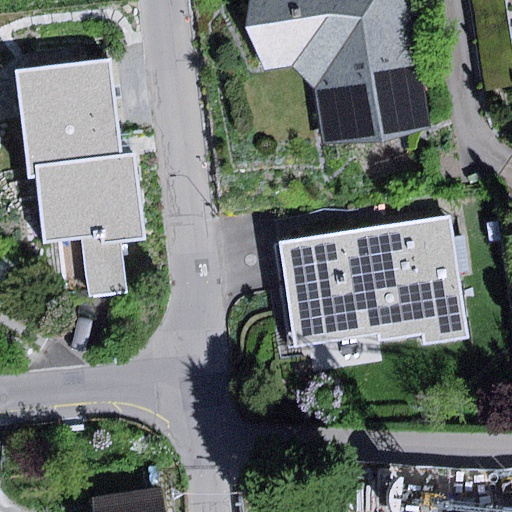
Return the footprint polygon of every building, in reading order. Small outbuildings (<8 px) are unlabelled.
[(381,144),(431,130),(412,0),(250,0),(246,27),(264,70),(292,66),(315,88),(323,144),(381,144)] [(119,50),(9,64),(23,177),(37,175),(45,242),(82,237),(107,235),(108,243),(123,241),(155,237),(140,122),(128,124),(119,50)] [(451,219),(281,248),(298,347),(380,333),(381,343),(425,336),(427,347),(472,340),(451,219)] [(107,235),(82,237),(89,297),(128,293),(123,241),(108,243),(107,235)] [(165,511),(163,488),(95,496),(97,511),(165,511)]
